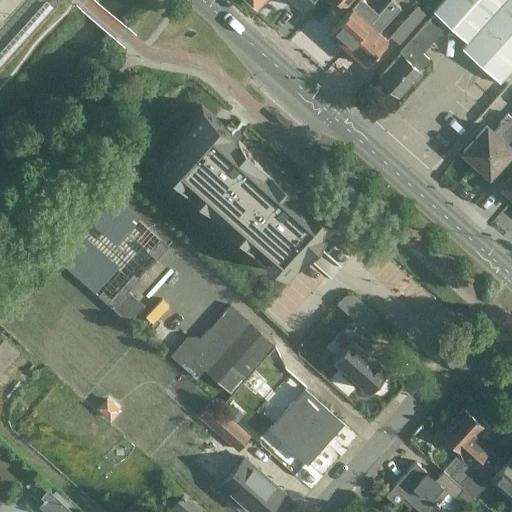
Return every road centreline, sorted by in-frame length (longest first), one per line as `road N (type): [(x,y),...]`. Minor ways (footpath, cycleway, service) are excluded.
road 1 (tertiary): [(511,275),(204,0)]
road 2 (residential): [(313,511),(436,373),(460,362)]
